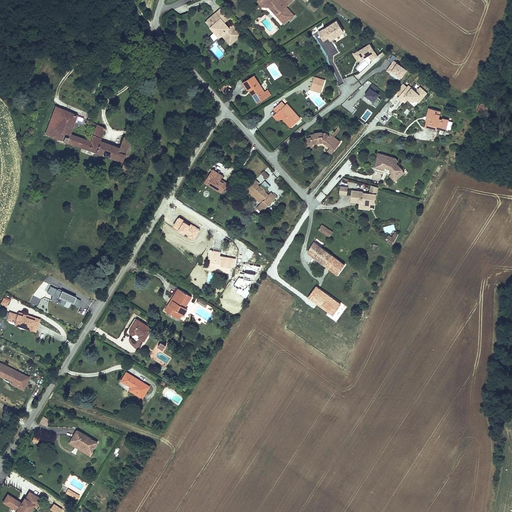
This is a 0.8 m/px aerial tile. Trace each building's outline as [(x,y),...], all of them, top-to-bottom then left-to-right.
[(286,5),(291,0),(263,0),(263,5),(270,5),(275,5),(280,11),(277,13),(284,22),(289,17),(290,18),(294,14),(286,5)] [(275,5),(270,5),(277,13),(280,11),(275,5)] [(226,21),(230,17),(221,7),(205,21),(219,37),(222,34),(230,44),(242,35),(233,24),(230,26),(226,21)] [(345,31),(337,19),(318,31),(324,40),(328,38),(330,40),(345,31)] [(214,32),(210,35),(214,41),(218,37),(214,32)] [(379,55),(371,42),(353,53),(358,61),(368,55),(371,60),(379,55)] [(402,77),(408,69),(397,62),(394,60),(397,57),(393,54),(389,60),(392,62),(386,71),(390,73),(392,70),(402,77)] [(360,71),(371,62),(367,58),(357,67),(360,71)] [(251,75),(241,82),(246,90),(246,89),(248,88),(254,96),(252,97),(256,103),(269,94),(265,89),(262,91),(251,75)] [(322,79),(312,75),(308,85),(319,88),(322,79)] [(406,101),(409,98),(410,99),(412,100),(413,100),(415,100),(416,99),(419,102),(428,92),(421,86),(417,90),(413,86),(412,87),(409,84),(407,86),(404,83),(396,92),(400,95),(397,98),(401,101),(403,99),(406,101)] [(380,93),(376,90),(378,87),(373,84),(365,95),(374,101),(373,103),(377,106),(382,99),(378,96),(380,93)] [(282,102),(279,98),(270,106),(273,110),(271,111),(275,116),(282,114),(289,123),(297,116),(287,105),(284,107),(281,103),(282,102)] [(62,109),(56,106),(46,135),(52,137),(62,109)] [(441,111),(430,107),(427,116),(429,116),(430,117),(429,121),(428,120),(426,125),(437,127),(437,125),(447,128),(450,119),(443,117),(443,118),(439,118),(441,111)] [(83,119),(62,109),(52,137),(123,163),(131,140),(124,137),(120,149),(101,141),(105,128),(88,121),(87,124),(96,128),(91,143),(70,135),(76,120),(82,122),(83,119)] [(275,116),(271,111),(270,113),(274,118),(281,118),(287,125),(289,123),(282,114),(275,116)] [(437,125),(437,127),(449,131),(452,120),(450,119),(447,128),(437,125)] [(343,120),(338,126),(340,127),(347,132),(351,126),(343,120)] [(331,154),(341,140),(334,136),(332,134),(330,133),(329,134),(326,132),(323,132),(323,131),(314,132),(314,134),(315,137),(307,138),(308,146),(313,146),(313,144),(324,142),(330,147),(326,151),(331,154)] [(379,153),(375,167),(385,170),(386,167),(389,168),(390,168),(390,170),(393,174),(395,176),(402,169),(396,163),(394,161),(391,160),(392,157),(379,153)] [(132,165),(126,162),(124,168),(130,171),(132,165)] [(224,176),(213,169),(207,178),(211,180),(210,183),(213,185),(212,187),(223,193),(229,184),(224,181),(224,182),(221,181),(224,176)] [(393,174),(391,176),(395,181),(405,172),(402,169),(395,176),(393,174)] [(207,178),(205,182),(212,187),(213,185),(210,183),(211,180),(207,178)] [(249,186),(247,187),(262,200),(260,201),(255,207),(260,212),(276,195),(272,192),(270,194),(268,193),(264,190),(265,189),(260,184),(260,185),(258,183),(253,179),(251,182),(249,181),(246,183),(249,186)] [(377,193),(379,186),(372,184),(370,192),(370,193),(370,195),(365,194),(365,193),(363,191),(353,189),(352,201),(360,202),(360,204),(371,205),(371,203),(376,203),(377,193)] [(247,187),(243,190),(246,193),(249,191),(260,201),(262,200),(247,187)] [(321,202),(325,197),(319,193),(315,199),(321,202)] [(331,233),(324,227),(321,232),(328,237),(331,233)] [(387,231),(385,234),(393,239),(398,230),(394,228),(391,233),(387,231)] [(331,251),(316,238),(308,252),(338,275),(345,266),(328,254),(331,251)] [(250,259),(254,252),(249,249),(244,255),(250,259)] [(221,252),(213,250),(211,259),(210,269),(230,272),(231,265),(244,267),(245,259),(220,255),(221,252)] [(347,262),(331,251),(328,254),(345,266),(347,262)] [(78,306),(81,300),(76,297),(76,296),(62,289),(61,290),(51,285),(48,292),(53,295),(51,300),(63,306),(67,299),(72,301),(71,303),(78,306)] [(342,304),(316,286),(308,297),(334,315),(342,304)] [(192,298),(179,289),(166,309),(180,318),(184,313),(185,314),(188,310),(185,308),(192,298)] [(10,300),(4,297),(1,303),(6,306),(10,300)] [(17,314),(9,311),(7,319),(15,322),(14,324),(36,331),(41,318),(18,311),(17,314)] [(152,328),(138,320),(133,328),(133,332),(135,334),(138,332),(143,335),(141,337),(145,340),(152,328)] [(30,377),(0,361),(0,376),(4,378),(4,377),(12,381),(11,384),(23,390),(30,377)] [(150,387),(127,372),(122,380),(132,387),(130,390),(143,399),(150,387)] [(50,420),(44,416),(40,422),(46,426),(50,420)] [(78,430),(77,430),(70,442),(91,455),(93,452),(92,451),(72,440),(78,430)] [(78,430),(72,440),(92,451),(97,442),(78,430)] [(29,490),(25,497),(24,496),(21,501),(8,493),(3,502),(16,510),(14,511),(29,511),(34,505),(36,507),(41,498),(29,490)] [(60,511),(63,509),(54,503),(50,509),(54,511),(60,511)]
